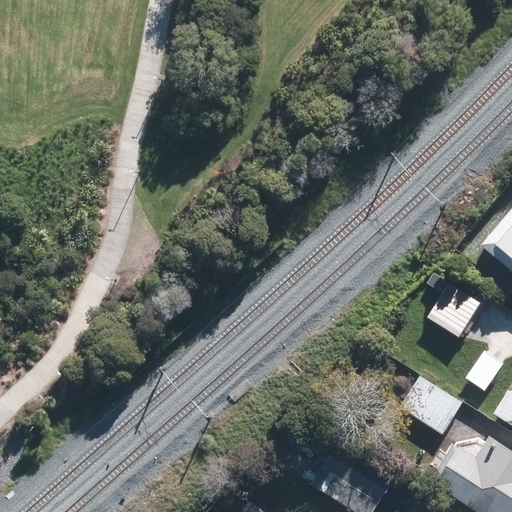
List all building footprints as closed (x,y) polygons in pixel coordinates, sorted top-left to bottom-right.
[(511,210),(483,245),(511,269),(511,210)] [(454,285),(431,323),(460,340),(465,331),(492,347),(510,318),(454,285)] [(463,402),(420,375),(399,407),(443,435),(463,402)] [(511,388),(495,414),(511,424),(511,388)] [(457,442),(432,481),(479,511),(511,511),(511,449),(491,436),(478,456),(457,442)] [(338,440),(310,481),(356,511),(376,511),(398,480),(338,440)]
